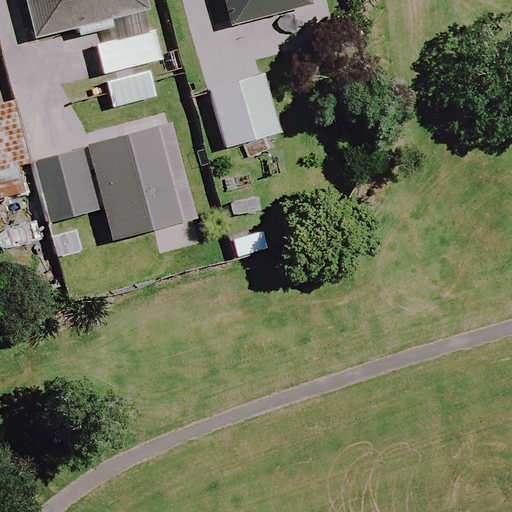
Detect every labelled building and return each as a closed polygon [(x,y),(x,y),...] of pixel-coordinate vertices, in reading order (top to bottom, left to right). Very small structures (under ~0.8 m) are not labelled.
[(15,0),(25,42),(65,33),(66,40),(108,31),(107,24),(137,18),(133,0),(15,0)] [(304,8),(301,0),(213,0),(222,30),(304,8)] [(144,69),(157,66),(150,31),(86,45),(93,80),(96,79),(144,69)] [(144,69),(96,79),(103,112),(151,102),(144,69)] [(273,136),(255,77),(201,92),(219,152),(273,136)] [(14,156),(2,106),(0,106),(0,203),(17,199),(7,158),(14,156)] [(182,223),(158,127),(82,147),(107,242),(182,223)] [(25,164),(45,261),(78,254),(71,221),(89,217),(75,153),(25,164)]
